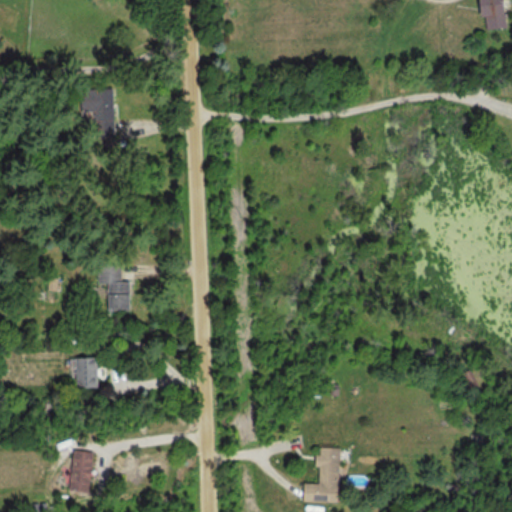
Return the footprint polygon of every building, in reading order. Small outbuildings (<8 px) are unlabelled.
[(502,0),(479,0),(481,30),(504,29),(502,0)] [(113,135),(113,88),(85,88),(85,136),(113,135)] [(97,284),(107,284),(107,311),(129,311),(129,281),(121,281),(121,261),(97,261),(97,284)] [(74,359),(74,389),(96,389),(96,359),(74,359)] [(342,502),(343,446),(321,446),(320,482),(306,482),(306,501),(342,502)] [(72,489),(93,491),(96,451),(76,449),(72,489)]
